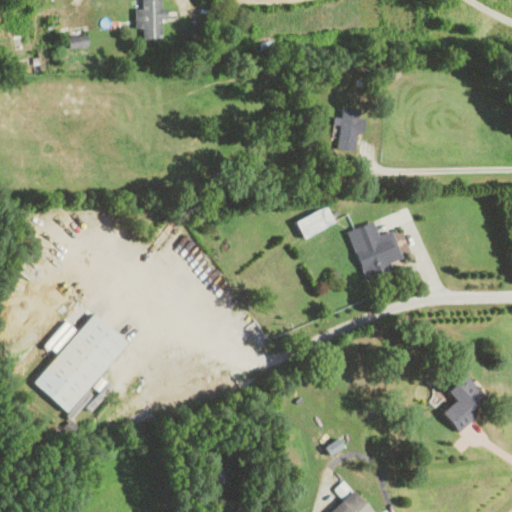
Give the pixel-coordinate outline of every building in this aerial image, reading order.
[(133,28),(141,28),(141,40),(159,40),(159,18),(163,18),(163,7),(159,7),(158,0),(139,0),(139,9),(133,9),(133,28)] [(84,47),(84,36),(65,36),(65,47),(84,47)] [(22,46),(19,37),(11,39),(14,48),(22,46)] [(359,119),(356,119),(357,108),(338,106),(334,149),(355,151),(359,119)] [(292,219),(299,235),(330,222),(323,206),(292,219)] [(350,227),(370,277),(385,271),(380,259),(393,254),(386,235),(374,240),(367,221),(350,227)] [(29,383),(64,412),(123,341),(88,312),(29,383)] [(482,396),(462,371),(442,387),(452,400),(439,410),(455,431),(471,418),(465,410),(482,396)] [(211,486),(225,480),(219,467),(205,473),(211,486)] [(371,511),(349,489),(325,511),(371,511)]
